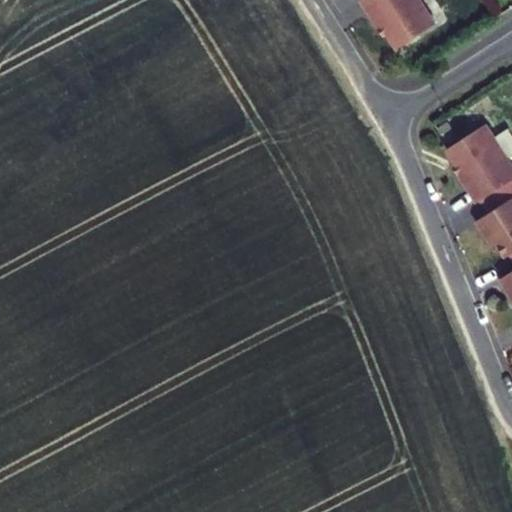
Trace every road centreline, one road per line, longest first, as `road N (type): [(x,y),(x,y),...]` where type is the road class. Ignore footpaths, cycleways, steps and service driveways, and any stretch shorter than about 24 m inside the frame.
road 1 (residential): [(389,117),(511,414)]
road 2 (residential): [(389,117),(511,41)]
road 3 (residential): [(389,117),(313,0)]
